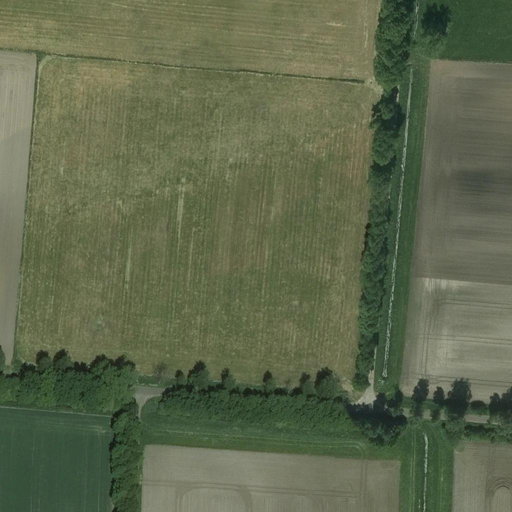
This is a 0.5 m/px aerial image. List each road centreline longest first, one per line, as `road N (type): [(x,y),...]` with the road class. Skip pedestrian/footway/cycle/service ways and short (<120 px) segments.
road 1 (unclassified): [(511,422),(138,390)]
road 2 (unclassified): [(138,390),(0,378)]
road 3 (unclassified): [(138,390),(134,511)]
